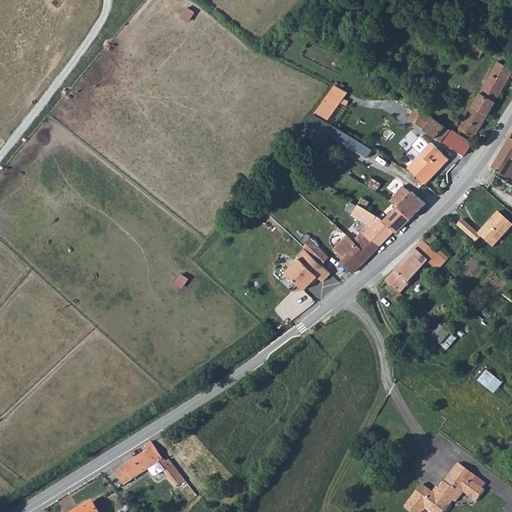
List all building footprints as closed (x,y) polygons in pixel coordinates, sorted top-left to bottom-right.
[(188,6),(182,16),(191,21),(197,10),(188,6)] [(460,43),(480,56),(487,45),(467,32),(460,43)] [(511,78),(511,69),(497,61),(459,128),(474,137),(509,77),(511,78)] [(314,114),(327,121),(341,101),(347,92),(335,84),(314,114)] [(417,122),(442,142),(443,141),(450,129),(423,110),(417,122)] [(306,126),(317,134),(318,134),(327,121),(314,114),(306,126)] [(472,143),(450,129),(443,141),(464,155),(472,143)] [(511,139),(510,138),(492,169),(511,181),(511,139)] [(418,177),(424,183),(425,183),(448,159),(431,143),(422,153),(428,158),(414,173),(418,177)] [(418,177),(409,186),(415,192),(424,183),(418,177)] [(397,206),(410,219),(417,212),(425,204),(411,191),(410,192),(403,185),(394,195),(401,202),(397,206)] [(358,204),(352,214),(367,223),(361,230),(365,234),(364,235),(378,247),(379,248),(394,232),(382,221),(383,220),(381,218),(380,218),(358,204)] [(382,221),(394,232),(396,233),(410,219),(397,206),(383,220),(382,221)] [(463,219),(457,226),(476,242),(481,236),(493,247),(511,225),(511,223),(498,211),(479,233),(463,219)] [(341,261),(349,269),(353,273),(378,247),(364,235),(361,232),(353,240),(357,244),(344,258),(341,261)] [(338,253),(344,258),(357,244),(353,240),(351,238),(338,253)] [(384,289),(393,297),(390,300),(395,303),(401,296),(398,294),(428,262),(438,271),(447,260),(439,252),(437,254),(423,242),(416,249),(414,249),(385,281),(388,284),(384,289)] [(297,257),(300,261),(319,278),(323,282),(331,275),(305,249),(297,257)] [(287,273),(305,292),(319,278),(300,261),(287,273)] [(185,287),(189,277),(180,273),(176,283),(185,287)] [(432,335),(448,348),(457,336),(441,323),(432,335)] [(488,368),(479,379),(495,392),(504,382),(488,368)] [(145,446),(147,450),(116,470),(126,484),(159,463),(171,481),(173,480),(174,482),(178,479),(151,442),(145,446)] [(422,484),(404,507),(410,511),(421,511),(425,508),(430,511),(443,511),(452,500),(455,502),(463,492),(476,502),(484,491),(473,481),(476,477),(458,463),(439,488),(435,494),(432,492),(422,484)] [(78,511),(97,511),(92,502),(79,509),(80,511),(78,511)]
